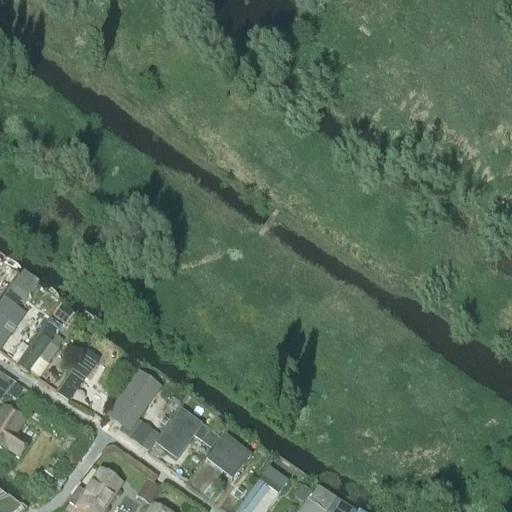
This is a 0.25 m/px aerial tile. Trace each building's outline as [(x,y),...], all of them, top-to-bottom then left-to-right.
[(0,328),(13,310),(3,302),(0,305),(0,328)] [(48,344),(65,321),(56,315),(16,370),(27,378),(50,345),(48,344)] [(92,364),(99,353),(92,349),(85,359),(84,359),(57,398),(68,405),(95,366),(92,364)] [(105,420),(127,436),(160,390),(138,374),(105,420)] [(29,445),(15,436),(23,424),(3,411),(0,416),(0,447),(20,461),(29,445)] [(182,413),(156,448),(177,464),(195,440),(212,453),(220,441),(203,429),(204,428),(182,413)] [(227,438),(207,464),(233,484),(253,458),(227,438)] [(255,489),(238,511),(254,511),(265,497),(269,492),(279,499),(289,485),(268,471),(258,485),(255,489)] [(77,511),(103,511),(120,488),(99,475),(86,495),(76,489),(66,504),(76,511),(77,511)] [(303,488),(294,502),(301,507),(310,493),(303,488)]
